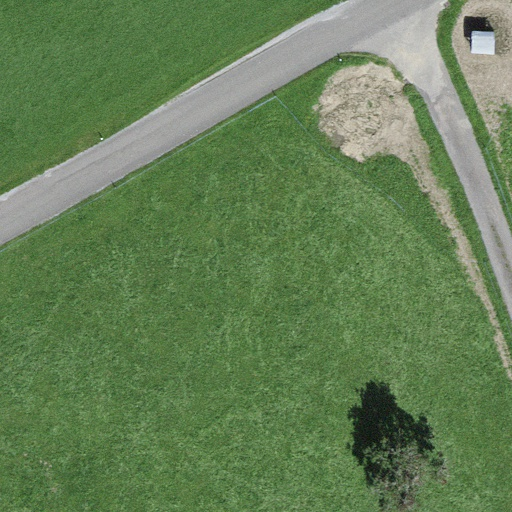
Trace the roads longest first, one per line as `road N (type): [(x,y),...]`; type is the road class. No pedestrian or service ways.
road 1 (unclassified): [(402,0),(0,222)]
road 2 (track): [(404,0),(511,284)]
